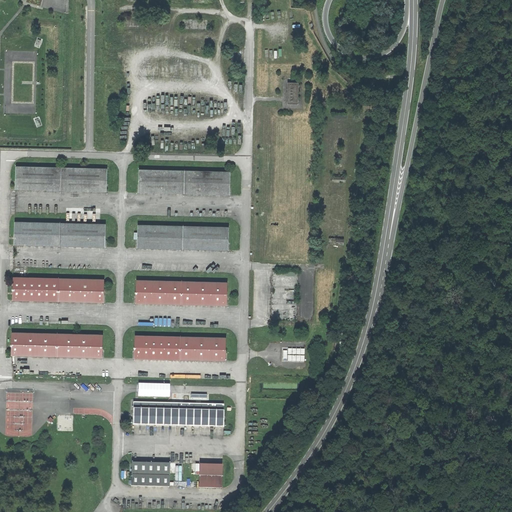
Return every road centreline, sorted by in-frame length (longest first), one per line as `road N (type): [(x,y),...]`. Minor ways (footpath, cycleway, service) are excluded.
road 1 (primary): [(383,250),(339,407),(268,511)]
road 2 (primary): [(383,250),(443,0)]
road 3 (primary): [(413,0),(383,250)]
road 4 (primary): [(406,0),(397,41),(367,57),(330,38),(329,0)]
road 5 (unknown): [(240,436),(219,445),(116,439)]
